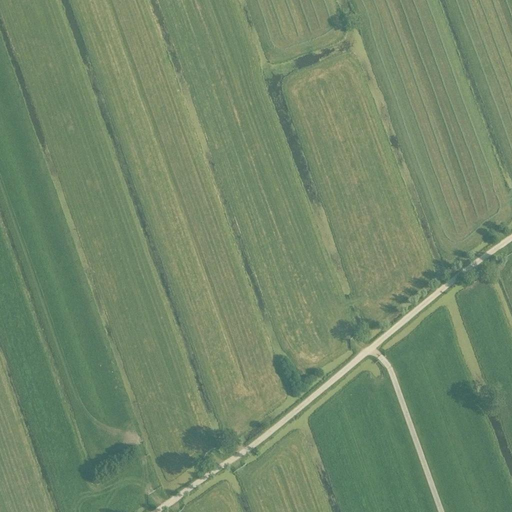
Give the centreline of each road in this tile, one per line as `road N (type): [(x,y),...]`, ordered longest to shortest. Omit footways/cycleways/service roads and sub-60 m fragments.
road 1 (track): [(157,511),(305,408),(511,239)]
road 2 (track): [(43,310),(85,424),(136,440),(151,493),(167,505)]
